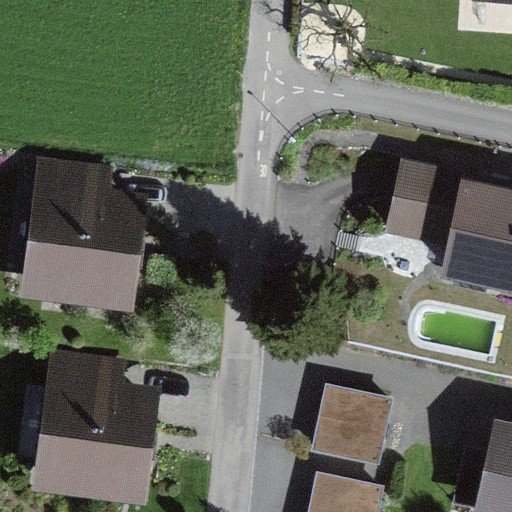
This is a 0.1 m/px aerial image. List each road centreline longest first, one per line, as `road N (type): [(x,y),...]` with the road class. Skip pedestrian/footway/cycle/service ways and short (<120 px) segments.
road 1 (residential): [(227,511),(266,88)]
road 2 (residential): [(266,88),(511,137)]
